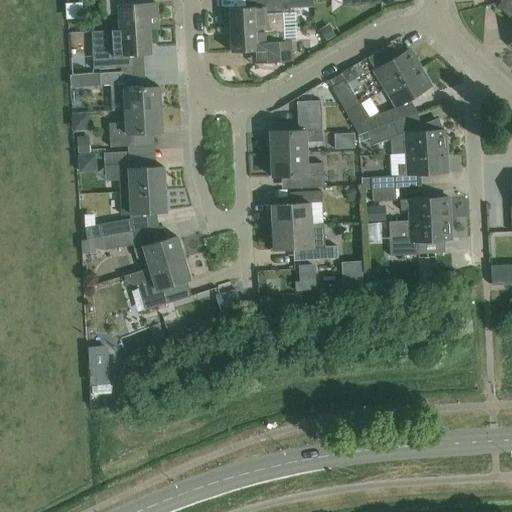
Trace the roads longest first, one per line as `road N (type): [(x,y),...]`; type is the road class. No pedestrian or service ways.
road 1 (tertiary): [(142,511),(261,470),(344,452),(511,441)]
road 2 (residential): [(437,16),(386,32),(239,112)]
road 3 (residential): [(485,270),(473,100),(483,75)]
road 4 (residential): [(242,224),(214,220),(200,173),(196,90)]
